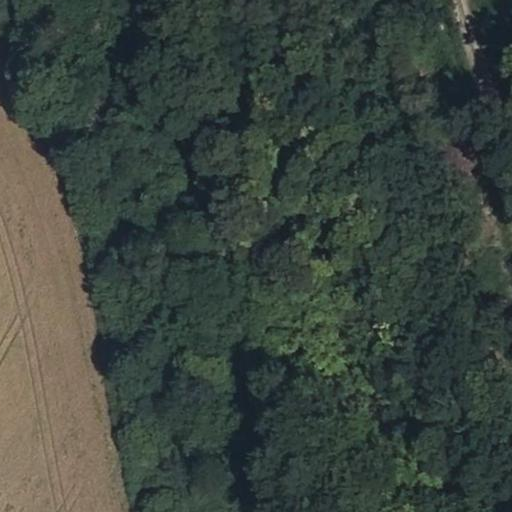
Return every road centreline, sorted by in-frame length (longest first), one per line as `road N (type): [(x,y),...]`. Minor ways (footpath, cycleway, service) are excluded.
road 1 (track): [(264,511),(261,454),(166,74),(136,0)]
road 2 (track): [(511,143),(472,0)]
